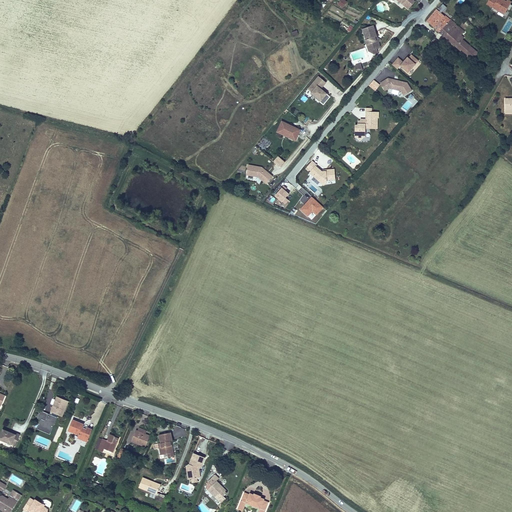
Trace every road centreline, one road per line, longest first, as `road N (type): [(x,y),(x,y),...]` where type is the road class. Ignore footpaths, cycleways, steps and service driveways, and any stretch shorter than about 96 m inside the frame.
road 1 (unclassified): [(0,356),(250,449),(354,511)]
road 2 (track): [(478,110),(387,224)]
